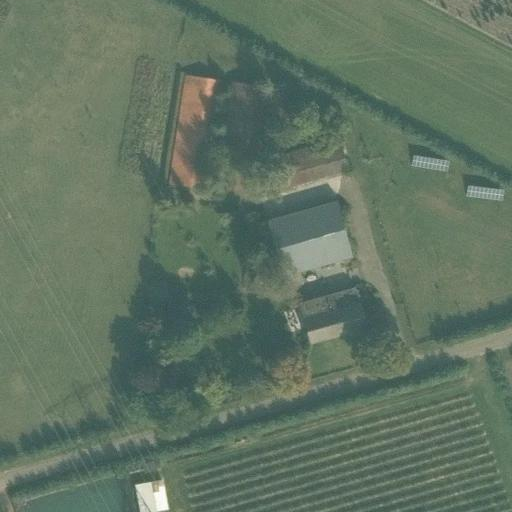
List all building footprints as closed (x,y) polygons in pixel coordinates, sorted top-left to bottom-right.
[(221,81),(184,76),(167,185),(204,191),(221,81)] [(265,87),(231,82),(218,162),(253,168),(265,87)] [(322,143),(332,177),(347,173),(338,139),(322,143)] [(264,159),(271,193),(312,183),(303,149),(264,159)] [(286,289),(355,271),(335,202),(266,221),(286,289)] [(299,304),(310,344),(365,329),(354,287),(299,304)] [(137,511),(149,511),(167,509),(162,479),(133,483),(137,511)]
